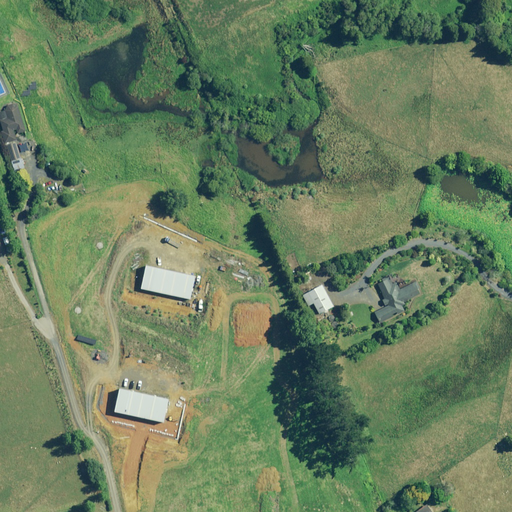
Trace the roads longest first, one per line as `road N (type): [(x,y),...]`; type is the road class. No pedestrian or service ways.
road 1 (unclassified): [(20,232),(79,428),(100,445),(116,511)]
road 2 (unknown): [(511,303),(461,256),(426,246),(383,259),(357,294)]
